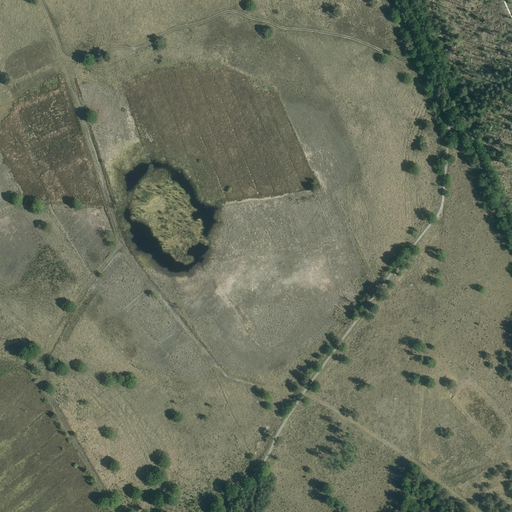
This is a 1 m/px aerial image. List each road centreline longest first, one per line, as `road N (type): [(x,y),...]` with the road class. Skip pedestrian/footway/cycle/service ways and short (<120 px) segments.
road 1 (track): [(39,0),(68,59),(141,47),(234,10),(359,40),(427,75),(443,75)]
road 2 (track): [(511,220),(409,0)]
